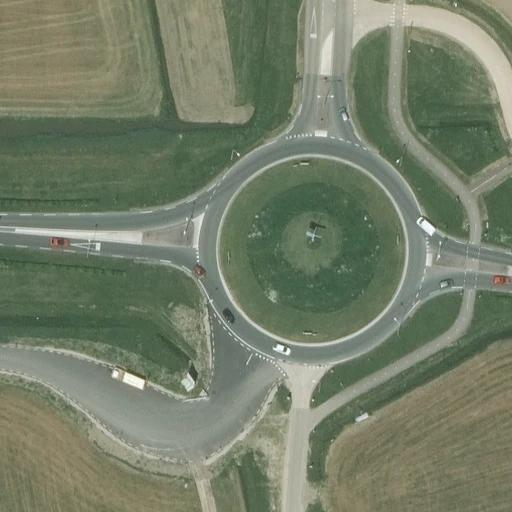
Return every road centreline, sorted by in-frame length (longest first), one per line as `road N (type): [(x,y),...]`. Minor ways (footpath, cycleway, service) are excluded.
road 1 (unclassified): [(511,115),(487,54),(463,30),(435,19),(329,11)]
road 2 (primary): [(224,190),(178,215),(145,221),(0,224)]
road 3 (primary): [(0,238),(184,258),(208,272)]
road 4 (unclassified): [(293,511),(302,357)]
road 5 (tertiary): [(356,154),(343,128),(341,43),(329,11)]
road 6 (tertiary): [(329,11),(313,45),(305,121),(291,147)]
road 7 (primary): [(208,272),(241,329),(302,357)]
road 8 (primary): [(302,357),(346,351),(375,335),(407,298)]
